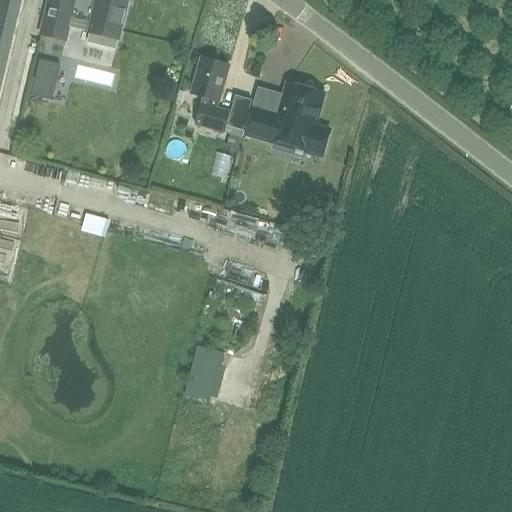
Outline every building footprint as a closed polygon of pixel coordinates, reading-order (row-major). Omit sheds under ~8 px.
[(0,0),(0,84),(20,0),(0,0)] [(47,0),(40,34),(64,40),(71,13),(89,18),(89,20),(90,20),(88,31),(89,32),(87,42),(114,48),(116,38),(118,39),(127,0),(95,0),(95,3),(83,0),(47,0)] [(190,93),(202,97),(193,126),(242,138),(247,118),(230,113),(231,111),(216,108),(218,101),(229,66),(200,57),(190,93)] [(55,82),(36,78),(31,95),(51,100),(55,82)] [(314,126),(323,94),(287,83),(278,115),(253,108),(246,135),(322,157),(329,130),(314,126)] [(357,125),(361,107),(352,105),(349,124),(357,125)] [(237,155),(242,138),(230,135),(227,147),(231,148),(230,153),(237,155)] [(89,205),(86,224),(112,229),(115,209),(89,205)] [(25,240),(23,223),(1,225),(2,242),(25,240)] [(242,293),(267,300),(270,287),(246,280),(242,293)]
